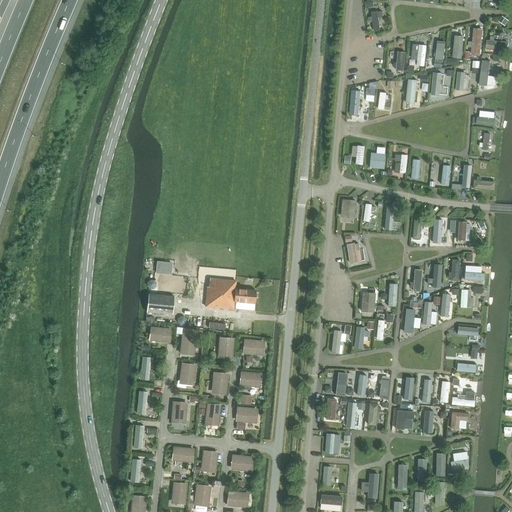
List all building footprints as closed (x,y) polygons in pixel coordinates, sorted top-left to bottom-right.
[(372,17),(369,17),(369,22),(373,21),(374,31),(375,31),(376,32),(379,31),(380,31),(381,30),(379,18),(383,18),(382,11),(378,12),(372,12),(372,17)] [(469,42),(469,47),(473,48),(472,54),(480,55),(482,35),(483,34),(484,31),(482,29),(479,29),(477,30),(475,30),(473,42),(469,42)] [(487,41),(486,49),(507,51),(507,49),(508,48),(508,44),(507,42),(503,42),(502,42),(495,41),(495,37),(491,36),(491,41),(487,41)] [(456,37),(454,58),(462,59),(464,37),(456,37)] [(438,42),(436,61),(444,62),(446,43),(438,42)] [(414,45),(412,59),(418,60),(417,65),(424,66),(427,46),(414,45)] [(394,62),(394,67),(397,67),(397,70),(404,71),(406,53),(399,52),(398,63),(394,62)] [(483,60),(480,84),(481,84),(482,85),(485,85),(486,85),(488,85),(495,86),(497,77),(489,76),(490,69),(490,65),(491,61),(483,60)] [(458,72),(456,90),(463,90),(465,73),(458,72)] [(434,73),(432,94),(440,95),(442,74),(434,73)] [(409,80),(406,102),(409,103),(412,104),(415,103),(417,81),(412,80),(409,80)] [(353,91),(351,114),(359,115),(361,91),(353,91)] [(381,92),(379,109),(384,110),(387,93),(381,92)] [(477,124),(494,126),(495,119),(478,117),(478,118),(477,124)] [(480,143),(480,147),(483,148),(483,149),(489,150),(491,134),(485,133),(484,143),(480,143)] [(356,157),(355,164),(363,165),(364,147),(357,146),(356,157)] [(371,153),(370,167),(384,169),(385,154),(371,153)] [(413,160),(411,178),(419,179),(420,160),(413,160)] [(443,165),(441,184),(448,185),(450,166),(443,165)] [(462,185),(462,187),(469,188),(472,167),(464,166),(462,185)] [(474,180),(473,189),(494,191),(495,182),(481,181),(481,178),(477,177),(477,180),(474,180)] [(343,200),(341,215),(348,216),(348,211),(355,211),(356,201),(343,200)] [(366,204),(363,221),(369,222),(371,210),(375,211),(376,207),(371,207),(372,205),(366,204)] [(387,207),(385,229),(392,230),(394,208),(387,207)] [(453,218),(436,226),(438,232),(456,224),(453,218)] [(414,219),(413,239),(414,239),(414,240),(418,240),(419,239),(420,239),(421,228),(424,228),(424,222),(422,222),(422,220),(414,219)] [(459,222),(458,240),(465,240),(466,224),(466,222),(459,222)] [(355,243),(347,244),(350,263),(357,262),(356,250),(360,250),(359,244),(355,244),(355,243)] [(449,272),(448,278),(451,278),(451,280),(458,281),(460,261),(453,260),(452,273),(449,272)] [(211,273),(211,261),(203,261),(203,273),(211,273)] [(156,282),(168,284),(172,264),(159,262),(156,282)] [(428,278),(428,284),(433,284),(432,287),(440,288),(442,266),(434,265),(433,279),(428,278)] [(466,266),(465,280),(484,281),(484,273),(481,273),(482,267),(466,266)] [(410,282),(410,287),(414,287),(413,291),(420,292),(422,270),(415,270),(414,283),(410,282)] [(237,301),(255,303),(256,290),(236,288),(236,281),(210,279),(209,286),(207,286),(206,293),(205,293),(205,296),(206,296),(205,306),(234,309),(234,302),(237,303),(237,301)] [(390,284),(388,306),(396,307),(397,285),(390,284)] [(193,298),(193,290),(178,289),(178,297),(193,298)] [(462,290),(461,307),(473,308),(474,298),(470,298),(471,290),(462,290)] [(173,315),(175,297),(149,294),(147,312),(173,315)] [(363,294),(362,311),(374,312),(375,298),(369,298),(369,295),(363,294)] [(443,294),(441,316),(448,316),(450,295),(443,294)] [(425,302),(422,324),(430,324),(432,303),(425,302)] [(406,309),(404,332),(412,333),(413,328),(420,328),(421,318),(414,318),(414,310),(406,309)] [(173,330),(151,327),(150,341),(171,343),(173,330)] [(357,327),(354,348),(362,349),(364,328),(357,327)] [(459,327),(458,334),(478,336),(478,329),(459,327)] [(334,330),(332,352),(339,353),(342,331),(334,330)] [(183,335),(181,354),(196,355),(198,336),(183,335)] [(220,338),(219,358),(233,359),(235,339),(220,338)] [(265,341),(245,340),(244,354),(263,356),(265,341)] [(143,357),(141,379),(149,380),(151,357),(143,357)] [(458,363),(457,371),(475,372),(476,365),(458,363)] [(182,364),(180,384),(195,385),(197,366),(182,364)] [(262,374),(243,372),(241,387),(260,389),(262,374)] [(339,373),(336,395),(345,396),(347,374),(339,373)] [(214,374),(213,393),(227,394),(228,375),(214,374)] [(360,375),(357,395),(365,396),(367,376),(360,375)] [(435,382),(441,384),(443,378),(438,376),(435,382)] [(412,400),(414,378),(406,377),(404,399),(412,400)] [(382,378),(380,397),(387,398),(389,379),(382,378)] [(424,380),(422,402),(430,402),(432,381),(424,380)] [(442,382),(440,402),(447,402),(449,383),(442,382)] [(139,391),(137,413),(146,414),(148,392),(139,391)] [(453,397),(452,405),(474,407),(475,392),(466,392),(466,395),(458,395),(458,398),(453,397)] [(242,395),(241,403),(251,404),(252,396),(242,395)] [(328,399),(326,419),(335,420),(336,400),(328,399)] [(349,402),(346,426),(354,427),(357,403),(349,402)] [(173,403),(172,423),(186,424),(187,404),(173,403)] [(370,404),(368,424),(376,425),(378,411),(380,412),(381,407),(378,407),(378,404),(370,404)] [(207,405),(205,424),(220,426),(222,406),(207,405)] [(258,409),(239,408),(237,422),(257,423),(258,409)] [(398,410),(396,429),(404,430),(404,429),(405,418),(413,419),(414,419),(414,412),(398,410)] [(425,411),(423,432),(432,433),(434,411),(425,411)] [(452,412),(451,428),(458,429),(458,428),(466,429),(466,420),(467,421),(468,413),(452,412)] [(136,425),(134,447),(142,448),(144,426),(136,425)] [(327,433),(325,453),(339,454),(340,435),(334,435),(334,434),(327,433)] [(194,449),(175,447),(173,462),(193,464),(194,449)] [(203,452),(201,472),(216,473),(218,454),(203,452)] [(454,461),(451,462),(452,469),(469,467),(467,452),(455,454),(455,457),(453,457),(454,461)] [(437,454),(436,476),(445,476),(446,454),(437,454)] [(253,458),(233,456),(232,470),(251,472),(253,458)] [(133,459),(130,481),(139,482),(141,460),(133,459)] [(418,459),(417,481),(426,482),(427,460),(418,459)] [(399,465),(398,487),(399,487),(402,488),(403,488),(406,488),(407,466),(399,465)] [(324,467),(322,485),(330,485),(332,467),(324,467)] [(363,482),(363,492),(368,492),(368,498),(377,499),(379,475),(370,474),(369,483),(363,482)] [(436,482),(435,504),(444,504),(444,482),(436,482)] [(173,484),(172,503),(186,504),(188,485),(173,484)] [(197,486),(195,505),(209,506),(211,487),(197,486)] [(249,494),(229,492),(228,506),(247,508),(249,494)] [(415,492),(414,511),(422,511),(424,492),(415,492)] [(322,495),(320,509),(341,511),(342,496),(322,495)] [(133,496),(132,511),(146,511),(147,497),(133,496)] [(394,502),(393,511),(402,511),(403,502),(394,502)]
